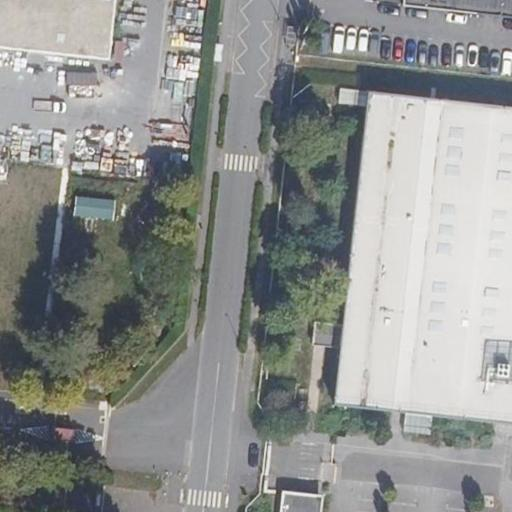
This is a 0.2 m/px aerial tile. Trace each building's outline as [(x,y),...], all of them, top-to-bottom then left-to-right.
[(107,0),(0,0),(0,41),(102,53),(107,0)] [(511,0),(401,0),(401,7),(511,18),(511,0)] [(511,109),(367,94),(342,327),(339,351),(333,406),(511,425),(511,109)] [(339,351),(342,327),(318,324),(315,348),(339,351)] [(318,511),(320,498),(280,494),(278,511),(318,511)]
